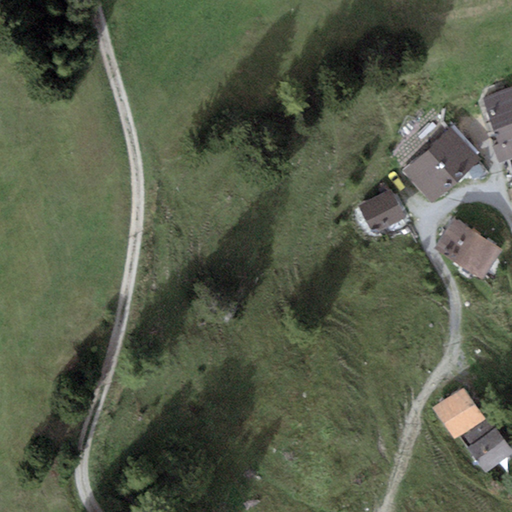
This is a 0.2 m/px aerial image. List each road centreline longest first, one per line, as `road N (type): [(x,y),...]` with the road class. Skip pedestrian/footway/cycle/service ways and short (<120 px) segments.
road 1 (track): [(92,0),(132,123),(139,214),(122,323),(82,469),(87,500),(98,511)]
road 2 (track): [(511,216),(492,197),(462,195),(439,205),(425,230),(455,312),(454,349),(420,399),(391,511)]
